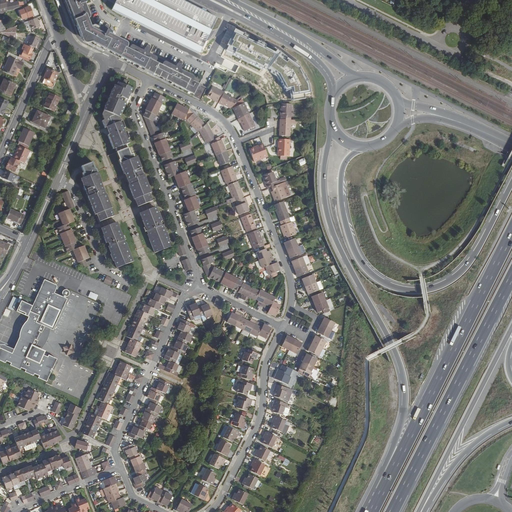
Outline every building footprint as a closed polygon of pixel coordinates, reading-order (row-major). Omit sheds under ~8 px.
[(0,0),(0,14),(19,8),(18,2),(5,4),(5,0),(0,0)] [(65,0),(64,0),(75,27),(76,26),(65,0)] [(90,30),(88,25),(85,18),(78,0),(65,0),(76,26),(81,38),(82,39),(88,42),(171,83),(202,98),(207,88),(190,79),(164,66),(153,61),(131,50),(123,46),(93,31),(91,30),(90,30)] [(78,0),(85,18),(89,16),(84,4),(82,0),(78,0)] [(29,7),(24,9),(29,21),(34,19),(29,7)] [(32,30),(40,27),(36,18),(34,19),(29,21),(27,22),(28,26),(30,25),(32,30)] [(124,42),(108,34),(102,32),(95,28),(93,31),(123,46),(124,42)] [(185,48),(200,55),(202,49),(197,46),(200,39),(192,35),(189,43),(188,42),(185,48)] [(273,55),(235,36),(232,41),(234,42),(231,47),(235,49),(233,53),(263,68),(264,65),(267,67),(273,55)] [(34,38),(31,37),(27,45),(35,48),(38,42),(39,43),(40,39),(34,37),(34,38)] [(171,83),(88,42),(87,43),(171,85),(171,83)] [(19,55),(18,57),(22,59),(28,61),(29,60),(30,60),(32,56),(30,55),(32,50),(24,46),(22,51),(20,55),(19,55)] [(133,47),(131,50),(153,61),(155,58),(147,54),(143,52),(133,47)] [(24,62),(21,61),(22,59),(18,57),(8,53),(6,57),(9,58),(3,72),(13,76),(17,68),(20,70),(24,62)] [(287,63),(277,57),(270,67),(280,74),(287,88),(292,87),(293,93),(308,91),(306,83),(299,69),(288,61),(287,63)] [(165,63),(164,66),(190,79),(192,76),(179,70),(176,69),(165,63)] [(43,78),(44,79),(42,84),(52,88),(58,74),(47,69),(43,78)] [(15,85),(4,79),(0,87),(0,91),(10,96),(15,85)] [(119,161),(125,174),(126,174),(129,181),(128,181),(130,186),(129,186),(134,200),(135,199),(136,203),(139,202),(140,206),(151,202),(149,198),(152,197),(150,194),(151,193),(144,175),(142,176),(140,169),(141,169),(137,157),(135,158),(133,154),(130,155),(128,149),(127,145),(128,145),(126,140),(127,140),(129,139),(127,132),(125,132),(124,129),(125,129),(122,121),(121,122),(119,119),(121,114),(122,115),(123,112),(123,111),(124,107),(123,106),(124,103),(126,100),(128,101),(131,94),(131,93),(132,89),(127,87),(129,82),(124,80),(122,85),(120,84),(118,87),(116,86),(115,86),(113,90),(112,90),(111,93),(112,93),(107,104),(106,104),(105,107),(108,108),(106,112),(104,111),(102,116),(104,121),(102,121),(105,128),(107,128),(109,127),(109,129),(108,130),(110,135),(108,136),(114,150),(115,149),(117,153),(119,153),(120,156),(118,156),(120,161),(119,161)] [(214,100),(213,101),(218,103),(219,103),(224,93),(224,92),(213,86),(208,97),(214,100)] [(60,98),(49,93),(43,106),(54,111),(60,98)] [(152,137),(153,137),(155,143),(156,146),(155,146),(158,153),(159,153),(160,156),(162,162),(174,157),(163,132),(159,135),(154,122),(154,121),(156,117),(165,98),(155,93),(155,94),(154,96),(152,98),(151,98),(150,102),(148,107),(147,107),(145,110),(146,111),(143,116),(144,117),(152,137)] [(239,101),(224,93),(219,103),(228,108),(229,107),(231,108),(239,101)] [(243,103),(234,108),(238,114),(236,115),(238,119),(249,114),(243,103)] [(177,104),(172,115),(183,121),(189,110),(177,104)] [(282,104),(281,109),(281,116),(281,120),(282,120),(291,120),(291,104),(282,104)] [(65,116),(63,115),(62,119),(69,122),(73,113),(67,110),(65,116)] [(50,117),(37,111),(31,122),(45,128),(50,117)] [(245,131),(255,126),(249,114),(238,119),(240,123),(241,122),(245,131)] [(191,123),(190,125),(192,127),(197,132),(198,132),(199,131),(206,125),(198,117),(197,118),(194,116),(189,121),(191,123)] [(206,125),(199,131),(207,144),(212,141),(216,139),(207,123),(206,125)] [(18,141),(19,142),(18,145),(19,146),(27,149),(35,133),(23,128),(18,141)] [(213,144),(211,145),(216,156),(226,152),(227,151),(222,140),(221,140),(219,137),(216,139),(212,141),(213,144)] [(278,156),(289,157),(290,140),(280,140),(280,145),(279,145),(278,156)] [(189,141),(180,145),(182,152),(192,148),(189,141)] [(250,150),(254,162),(268,157),(265,148),(263,143),(258,145),(258,147),(250,150)] [(19,146),(13,158),(20,162),(24,163),(29,150),(27,149),(19,146)] [(216,156),(220,166),(230,162),(229,160),(230,160),(226,152),(216,156)] [(185,159),(188,166),(197,162),(195,155),(185,159)] [(17,165),(19,165),(20,162),(13,158),(11,158),(11,157),(9,160),(5,168),(6,168),(6,169),(8,170),(9,169),(14,172),(17,165)] [(185,200),(184,201),(185,204),(186,203),(188,208),(187,209),(189,213),(183,215),(185,218),(187,223),(188,227),(199,223),(197,216),(195,211),(200,208),(198,202),(196,196),(194,190),(191,184),(188,178),(186,171),(180,174),(175,161),(164,166),(165,169),(167,174),(169,178),(174,176),(176,180),(178,184),(177,185),(179,189),(181,188),(185,200)] [(95,215),(96,215),(97,218),(99,217),(101,221),(111,217),(110,213),(112,212),(111,209),(112,208),(106,195),(104,191),(103,191),(101,184),(101,183),(102,183),(96,169),(96,170),(94,165),(92,166),(91,163),(82,167),(84,173),(82,173),(83,178),(81,179),(86,191),(87,190),(89,196),(88,197),(95,215)] [(221,171),(226,184),(236,180),(234,175),(235,174),(232,167),(221,171)] [(2,179),(11,183),(10,184),(15,187),(16,184),(11,181),(15,174),(5,170),(2,175),(3,175),(2,179)] [(274,171),(263,175),(265,180),(267,184),(266,185),(267,189),(271,188),(273,187),(277,185),(276,181),(277,180),(274,171)] [(238,181),(228,186),(232,198),(234,202),(235,201),(244,198),(243,194),(238,181)] [(274,191),(273,191),(274,197),(273,197),(275,202),(287,197),(283,187),(287,186),(286,182),(280,184),(277,185),(273,187),(274,191)] [(58,228),(60,234),(62,240),(65,247),(67,253),(73,250),(75,257),(78,262),(81,269),(88,266),(85,260),(89,258),(87,254),(86,254),(85,251),(86,250),(84,246),(78,248),(76,243),(74,239),(75,239),(73,232),(72,232),(71,230),(69,224),(75,222),(73,218),(72,218),(70,213),(71,213),(70,209),(75,207),(68,191),(62,194),(68,210),(58,214),(61,220),(63,226),(58,228)] [(246,203),(247,202),(246,197),(244,198),(235,201),(237,206),(236,207),(239,215),(249,211),(246,203)] [(226,202),(215,207),(216,209),(234,202),(232,198),(226,201),(226,202)] [(284,202),(274,206),(280,222),(290,218),(284,202)] [(205,211),(206,213),(208,218),(218,214),(216,209),(215,207),(205,211)] [(147,231),(148,231),(149,233),(148,233),(150,239),(149,239),(154,253),(171,247),(169,240),(169,239),(167,233),(166,233),(164,229),(163,229),(162,226),(161,222),(163,221),(160,214),(159,215),(158,210),(155,211),(154,208),(149,210),(149,211),(147,212),(147,213),(147,215),(145,216),(145,214),(141,216),(146,227),(147,231)] [(24,215),(10,209),(6,218),(20,224),(24,215)] [(247,233),(256,229),(251,214),(241,218),(247,233)] [(281,226),(280,226),(285,239),(297,235),(292,222),(291,222),(290,218),(280,222),(281,226)] [(221,221),(211,225),(213,229),(213,232),(223,228),(222,225),(221,221)] [(108,243),(109,246),(111,250),(110,250),(111,254),(111,255),(114,262),(114,261),(117,268),(134,262),(128,248),(127,248),(125,243),(124,243),(123,241),(124,241),(123,236),(118,225),(115,226),(115,228),(114,228),(112,227),(112,226),(109,227),(109,226),(104,228),(105,231),(103,232),(104,236),(104,237),(106,244),(108,243)] [(193,240),(196,248),(196,247),(197,250),(200,256),(211,252),(208,246),(206,239),(203,233),(201,227),(190,232),(193,238),(193,240)] [(263,243),(258,230),(248,234),(255,250),(264,246),(263,243)] [(217,240),(217,242),(219,247),(229,243),(228,242),(226,236),(217,240)] [(286,242),(284,243),(285,246),(285,247),(283,248),(285,252),(298,246),(295,239),(286,242)] [(0,241),(0,255),(4,257),(9,245),(0,241)] [(177,250),(180,257),(187,254),(183,244),(180,245),(176,247),(177,250)] [(298,246),(285,252),(286,255),(288,255),(289,256),(290,259),(301,254),(298,246)] [(266,249),(256,253),(258,257),(259,261),(272,256),(271,252),(268,253),(267,252),(266,249)] [(232,250),(222,254),(224,259),(225,261),(234,258),(235,257),(232,250)] [(212,256),(201,260),(204,267),(210,264),(215,262),(212,256)] [(272,256),(259,261),(262,269),(265,267),(272,265),(271,262),(270,260),(273,259),(272,256)] [(303,257),(291,261),(292,265),(293,266),(291,267),(292,270),(306,265),(303,257)] [(189,259),(182,261),(185,271),(192,269),(189,259)] [(277,272),(279,271),(279,270),(278,270),(277,265),(278,265),(277,263),(272,265),(265,267),(268,275),(277,272)] [(212,279),(215,280),(220,283),(223,284),(222,285),(226,287),(230,289),(230,288),(233,289),(238,292),(243,283),(243,281),(238,279),(232,276),(226,273),(220,270),(214,267),(212,271),(210,264),(204,267),(203,267),(206,276),(209,277),(209,278),(210,278),(212,279)] [(306,265),(292,270),(294,274),(296,273),(296,275),(297,278),(309,273),(306,265)] [(313,275),(301,279),(303,282),(303,283),(301,284),(303,288),(316,282),(313,275)] [(113,279),(106,276),(104,283),(110,286),(113,279)] [(18,307),(31,313),(27,321),(27,322),(26,322),(26,323),(25,324),(24,325),(23,326),(23,327),(22,327),(22,328),(21,329),(21,330),(21,331),(20,332),(20,333),(20,334),(20,335),(20,336),(20,337),(20,338),(19,339),(13,353),(14,350),(0,343),(0,359),(7,363),(11,364),(21,369),(26,371),(34,375),(39,377),(48,381),(51,372),(52,369),(53,369),(57,361),(48,357),(43,355),(42,355),(44,352),(35,348),(36,347),(38,341),(37,340),(35,339),(39,331),(40,332),(42,333),(45,327),(53,331),(67,299),(66,298),(66,297),(67,297),(68,296),(69,295),(69,294),(69,293),(69,292),(68,291),(67,291),(67,290),(66,290),(65,290),(64,291),(63,291),(63,292),(63,293),(63,294),(63,295),(63,296),(64,296),(63,297),(55,293),(58,286),(44,280),(32,306),(21,301),(18,307)] [(316,282),(303,288),(304,292),(306,291),(306,292),(308,295),(319,290),(316,282)] [(251,287),(243,283),(238,292),(242,294),(240,299),(245,301),(251,287)] [(260,291),(251,287),(245,301),(249,303),(251,299),(255,301),(256,300),(260,291)] [(162,288),(159,295),(167,299),(169,299),(170,300),(173,293),(162,288)] [(260,290),(260,291),(256,300),(258,301),(260,302),(258,305),(262,306),(268,294),(260,290)] [(96,300),(98,294),(90,291),(88,297),(96,300)] [(323,293),(311,297),(312,300),(313,301),(311,302),(312,306),(326,301),(323,293)] [(156,294),(153,300),(161,304),(164,305),(166,302),(167,299),(159,295),(156,294)] [(275,297),(268,294),(262,306),(265,308),(266,305),(268,306),(271,307),(273,302),(275,297)] [(150,299),(148,304),(147,306),(156,310),(158,311),(161,304),(153,300),(150,299)] [(326,301),(312,306),(314,310),(316,309),(316,310),(317,313),(329,308),(326,301)] [(273,302),(271,307),(268,313),(275,317),(281,306),(273,302)] [(189,305),(186,306),(189,316),(190,319),(201,315),(198,307),(196,303),(193,305),(190,306),(189,305)] [(201,305),(198,307),(201,315),(202,316),(204,321),(206,320),(205,318),(212,316),(210,309),(208,304),(205,305),(201,306),(201,305)] [(144,305),(142,309),(141,312),(149,315),(152,317),(156,310),(147,306),(145,305),(144,305)] [(138,310),(135,317),(146,322),(149,315),(141,312),(139,311),(138,311),(138,310)] [(232,313),(227,322),(235,326),(241,314),(238,312),(236,315),(234,314),(232,313)] [(244,315),(241,314),(235,326),(242,330),(247,320),(244,319),(243,318),(244,315)] [(135,317),(132,324),(143,329),(146,322),(135,317)] [(320,321),(319,324),(331,330),(335,323),(324,318),(323,320),(322,321),(320,321)] [(179,325),(177,329),(181,331),(188,334),(191,328),(193,328),(195,325),(193,324),(186,321),(181,319),(179,321),(181,322),(179,325)] [(250,321),(247,320),(242,330),(250,334),(256,321),(253,319),(251,322),(250,321)] [(259,322),(256,321),(250,334),(257,338),(258,335),(262,328),(259,326),(258,325),(259,322)] [(132,324),(131,326),(129,330),(140,335),(143,329),(132,324)] [(264,324),(262,328),(258,335),(266,339),(271,328),(264,324)] [(318,330),(317,333),(320,334),(328,338),(331,330),(319,324),(317,328),(319,329),(318,330)] [(127,334),(126,337),(130,339),(131,339),(137,342),(140,343),(142,338),(139,337),(140,335),(129,330),(127,334)] [(188,334),(181,331),(177,341),(186,345),(188,342),(189,342),(192,336),(188,334)] [(287,336),(282,346),(289,350),(295,339),(291,337),(291,338),(287,336)] [(314,339),(312,339),(310,342),(323,349),(326,341),(319,337),(315,336),(314,338),(314,339)] [(131,339),(128,346),(139,351),(142,344),(140,343),(137,342),(131,339)] [(299,340),(295,339),(289,350),(297,354),(302,343),(298,341),(299,340)] [(177,341),(175,344),(174,347),(172,347),(168,345),(167,348),(168,349),(171,350),(179,354),(180,354),(182,351),(184,353),(188,346),(186,345),(177,341)] [(309,348),(308,351),(311,352),(319,356),(323,349),(310,342),(308,346),(310,347),(309,348)] [(72,348),(66,345),(64,351),(70,354),(72,348)] [(139,351),(128,346),(124,353),(136,358),(139,351)] [(171,350),(168,349),(164,359),(169,361),(174,363),(175,360),(176,361),(179,354),(171,350)] [(242,360),(252,364),(254,360),(256,353),(251,351),(248,350),(247,353),(245,352),(242,360)] [(305,357),(303,357),(301,361),(314,367),(317,359),(310,355),(306,354),(305,356),(305,357)] [(166,368),(165,367),(163,370),(173,375),(174,371),(176,372),(178,366),(179,365),(174,363),(169,361),(167,365),(166,368)] [(301,365),(301,366),(299,369),(310,374),(314,367),(301,361),(299,364),(301,365)] [(120,362),(117,369),(129,374),(132,367),(120,362)] [(277,371),(274,378),(283,383),(288,385),(291,378),(290,377),(293,370),(291,369),(282,365),(280,370),(279,372),(277,371)] [(173,375),(177,376),(178,373),(179,373),(182,367),(178,366),(176,372),(174,371),(173,375)] [(240,374),(239,377),(250,380),(252,374),(254,369),(243,366),(240,374)] [(129,374),(136,377),(137,374),(132,371),(134,368),(132,367),(129,374)] [(117,369),(114,375),(121,378),(125,381),(127,377),(129,374),(117,369)] [(310,375),(310,374),(299,369),(297,372),(312,379),(313,376),(310,375)] [(108,377),(106,380),(117,385),(121,378),(114,375),(113,375),(109,373),(108,377)] [(159,383),(158,386),(156,390),(161,392),(166,394),(169,387),(167,387),(169,384),(159,379),(158,382),(159,383)] [(105,383),(103,387),(115,392),(117,385),(106,380),(105,383)] [(237,392),(247,395),(249,391),(251,384),(237,380),(236,383),(239,384),(237,392)] [(287,392),(285,391),(286,388),(278,385),(275,392),(274,397),(284,400),(287,392)] [(101,391),(100,393),(112,398),(115,392),(103,387),(101,391)] [(156,390),(151,388),(147,397),(150,399),(158,403),(161,396),(160,395),(161,392),(156,390)] [(27,392),(25,392),(22,398),(36,404),(38,405),(40,401),(37,399),(39,394),(32,391),(28,389),(27,392)] [(99,395),(97,400),(102,402),(108,405),(112,398),(100,393),(99,395)] [(236,408),(247,411),(248,407),(250,400),(238,396),(237,399),(239,400),(236,408)] [(20,402),(17,407),(29,412),(31,409),(34,410),(36,404),(22,398),(20,402)] [(149,402),(151,403),(149,406),(147,410),(155,413),(158,414),(162,407),(159,406),(160,403),(158,403),(150,399),(149,402)] [(286,407),(283,406),(284,403),(276,401),(274,407),(272,412),(283,415),(286,407)] [(100,406),(99,407),(99,409),(110,414),(113,407),(108,405),(102,402),(100,406)] [(81,409),(71,404),(67,411),(69,412),(78,416),(80,413),(80,412),(81,409)] [(98,410),(97,412),(96,416),(103,419),(105,420),(107,421),(110,414),(99,409),(98,410)] [(147,410),(146,409),(141,419),(143,420),(152,424),(153,424),(156,417),(154,416),(155,413),(147,410)] [(78,416),(69,412),(65,419),(75,423),(76,420),(77,418),(78,416)] [(89,419),(88,421),(99,426),(102,427),(105,420),(103,419),(96,416),(91,413),(89,418),(89,419)] [(235,422),(234,426),(242,428),(244,422),(246,417),(244,417),(241,415),(235,413),(232,421),(235,422)] [(272,429),(281,433),(281,432),(284,425),(286,421),(275,417),(273,421),(275,422),(274,424),(272,429)] [(75,423),(65,419),(63,424),(62,426),(72,430),(73,428),(74,426),(75,423)] [(140,426),(139,425),(137,429),(145,432),(147,433),(148,430),(149,430),(152,424),(143,420),(142,422),(140,426)] [(88,421),(87,423),(85,427),(96,432),(99,426),(88,421)] [(57,427),(50,429),(51,433),(55,443),(62,441),(57,427)] [(83,430),(82,434),(84,435),(93,439),(96,432),(85,427),(84,428),(83,430)] [(131,434),(130,433),(128,436),(135,439),(137,440),(139,438),(142,439),(145,432),(137,429),(134,427),(132,430),(131,434)] [(239,432),(229,427),(223,438),(232,442),(234,438),(235,435),(237,436),(239,432)] [(37,430),(31,432),(36,443),(41,441),(40,438),(37,430)] [(31,432),(26,434),(30,445),(36,443),(31,432)] [(263,443),(271,448),(277,437),(266,432),(264,436),(266,437),(265,439),(263,443)] [(51,433),(46,435),(50,446),(56,445),(55,443),(51,433)] [(26,434),(20,436),(24,448),(30,445),(26,434)] [(40,438),(41,441),(44,449),(50,446),(46,435),(40,438)] [(14,438),(17,446),(19,450),(24,448),(20,436),(14,438)] [(77,440),(75,448),(80,449),(87,451),(89,444),(82,442),(77,440)] [(230,445),(221,440),(216,451),(227,456),(229,452),(227,451),(228,449),(230,445)] [(124,452),(125,451),(126,454),(128,458),(129,457),(138,454),(135,447),(134,448),(132,444),(122,449),(124,452)] [(17,446),(10,449),(14,460),(22,457),(19,450),(17,446)] [(254,456),(265,462),(270,451),(261,447),(259,451),(258,454),(256,453),(254,456)] [(10,449),(6,451),(10,462),(14,460),(10,449)] [(6,451),(0,452),(0,456),(3,464),(10,462),(6,451)] [(138,454),(129,457),(133,467),(143,463),(139,453),(138,454)] [(221,457),(212,453),(207,463),(218,469),(220,465),(218,464),(219,462),(221,457)] [(76,459),(75,459),(78,466),(90,461),(87,454),(76,459)] [(60,455),(54,457),(58,468),(63,466),(65,470),(66,469),(62,459),(60,455)] [(54,457),(48,460),(53,470),(58,468),(54,457)] [(68,457),(62,459),(66,469),(72,467),(69,458),(68,457)] [(43,462),(44,464),(47,472),(53,470),(48,460),(43,462)] [(251,471),(260,476),(265,465),(254,460),(252,464),(254,465),(253,467),(251,471)] [(92,468),(90,461),(78,466),(81,472),(92,468)] [(143,463),(133,467),(137,477),(144,474),(147,473),(143,463)] [(44,464),(38,466),(43,477),(48,475),(47,472),(44,464)] [(31,466),(26,468),(30,479),(36,477),(32,468),(31,466)] [(38,466),(32,468),(36,477),(37,479),(43,477),(38,466)] [(26,468),(20,470),(25,481),(30,479),(26,468)] [(81,472),(84,480),(84,479),(95,475),(92,468),(81,472)] [(216,474),(207,469),(201,480),(212,485),(214,481),(212,481),(213,479),(216,474)] [(14,473),(15,473),(19,483),(25,481),(20,470),(14,473)] [(15,473),(9,475),(14,486),(19,484),(19,483),(15,473)] [(137,477),(133,479),(135,482),(136,486),(134,486),(136,489),(142,487),(145,485),(144,482),(147,481),(144,474),(137,477)] [(241,484),(252,490),(257,479),(249,474),(246,479),(245,481),(243,480),(241,484)] [(9,475),(2,478),(7,489),(14,486),(9,475)] [(115,476),(102,481),(105,488),(115,484),(117,483),(115,476)] [(105,488),(103,489),(106,496),(118,491),(115,484),(105,488)] [(208,489),(199,484),(193,495),(204,501),(207,496),(205,495),(206,494),(208,489)] [(152,489),(149,493),(147,498),(150,500),(151,498),(154,500),(157,502),(161,494),(163,491),(156,488),(154,490),(152,489)] [(235,497),(233,496),(231,500),(242,505),(247,495),(239,490),(236,495),(235,497)] [(118,491),(106,496),(109,503),(111,502),(121,499),(118,491)] [(164,495),(161,494),(157,502),(156,503),(160,505),(160,503),(164,505),(167,507),(172,496),(166,492),(164,495)] [(75,499),(76,502),(80,511),(87,511),(90,509),(86,499),(80,501),(79,498),(75,499)] [(111,502),(114,510),(122,507),(126,505),(123,498),(121,499),(111,502)] [(181,500),(176,511),(177,511),(180,511),(181,511),(182,511),(188,511),(192,505),(181,500)] [(68,509),(69,511),(80,511),(76,502),(72,504),(74,507),(72,508),(68,509)]
